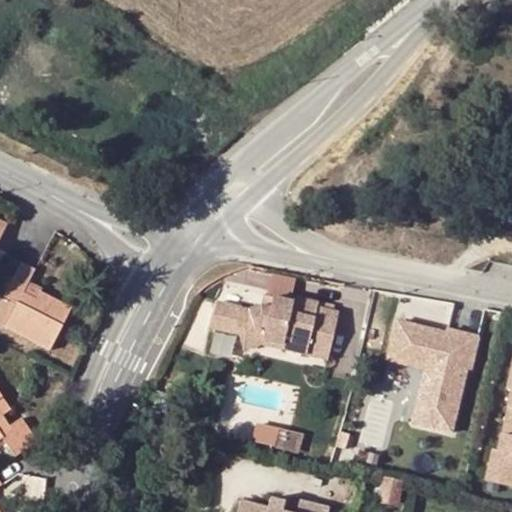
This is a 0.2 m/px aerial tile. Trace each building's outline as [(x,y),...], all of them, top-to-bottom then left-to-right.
[(396,207),(399,207),(411,193),(403,181),(386,196),(396,207)] [(31,270),(18,263),(2,297),(1,297),(15,304),(3,328),(47,351),(69,307),(48,297),(44,306),(20,293),(24,285),(31,270)] [(266,271),(262,291),(289,297),(293,277),(266,271)] [(24,285),(20,293),(44,306),(48,297),(24,285)] [(272,296),(263,294),(261,303),(270,306),(272,296)] [(0,325),(3,328),(15,304),(1,297),(2,297),(0,295),(0,325)] [(284,344),(282,349),(307,355),(308,350),(329,354),(339,312),(317,306),(319,302),(294,297),(294,300),(272,296),(270,306),(261,303),(248,307),(217,300),(210,328),(239,335),(262,328),(267,329),(264,339),(284,344)] [(393,316),(384,359),(421,367),(410,423),(457,433),(478,333),(393,316)] [(262,328),(239,335),(245,351),(263,345),(264,339),(267,329),(262,328)] [(264,339),(263,345),(282,349),(284,344),(264,339)] [(329,354),(308,350),(307,355),(328,359),(329,354)] [(511,375),(509,389),(511,389),(511,392),(498,450),(495,449),(487,480),(511,485),(511,375)] [(0,415),(8,410),(0,398),(0,415)] [(0,440),(13,458),(15,457),(35,442),(19,418),(7,428),(0,416),(0,440)] [(292,431),(287,429),(283,443),(289,444),(292,431)] [(305,433),(292,431),(289,444),(301,447),(305,433)] [(203,444),(184,438),(182,449),(201,454),(203,444)] [(298,467),(250,454),(245,474),(292,487),(298,467)] [(321,500),(349,508),(357,481),(331,475),(321,500)] [(401,488),(382,483),(379,495),(399,500),(401,488)] [(272,511),(238,503),(236,511),(326,511),(297,503),(294,511),(272,511)]
